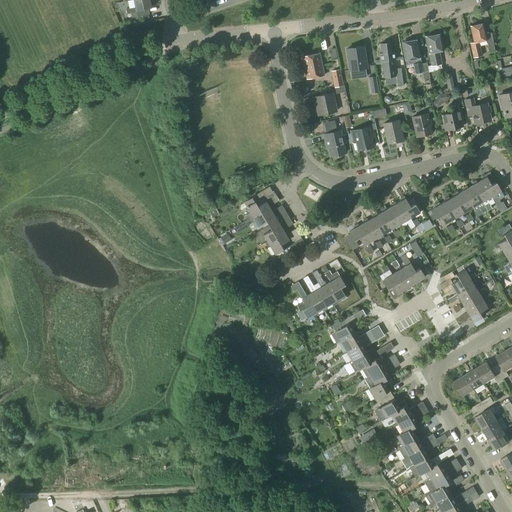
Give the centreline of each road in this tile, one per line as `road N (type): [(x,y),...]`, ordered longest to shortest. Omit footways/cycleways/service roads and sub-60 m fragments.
road 1 (residential): [(511,181),(497,160),(480,154),(351,183),(306,167)]
road 2 (track): [(0,498),(217,490)]
road 3 (residential): [(504,511),(424,375),(458,353)]
road 4 (tertiary): [(0,115),(176,41)]
road 5 (track): [(217,490),(385,482)]
road 6 (residential): [(306,167),(273,31)]
road 7 (residential): [(290,276),(322,257),(292,192),(306,167)]
